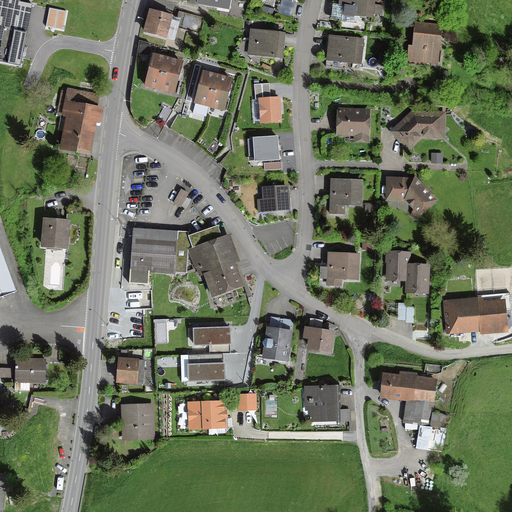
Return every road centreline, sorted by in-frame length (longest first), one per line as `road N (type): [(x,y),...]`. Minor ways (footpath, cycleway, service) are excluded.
road 1 (tertiary): [(111,130),(72,511)]
road 2 (residential): [(312,0),(300,72),(301,242),(285,288)]
road 3 (residential): [(111,130),(206,186),(285,288)]
road 4 (tertiary): [(134,0),(111,130)]
road 5 (unknown): [(39,330),(0,206)]
